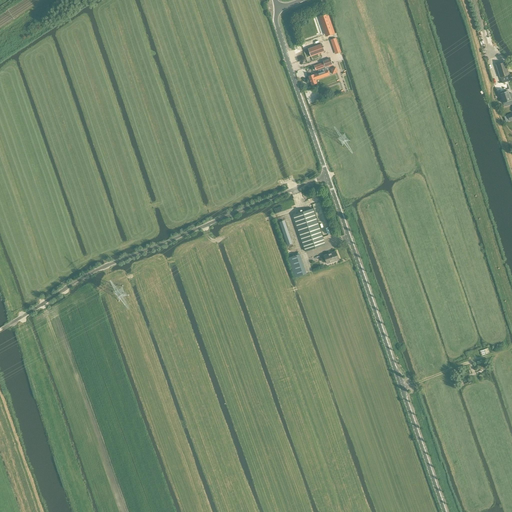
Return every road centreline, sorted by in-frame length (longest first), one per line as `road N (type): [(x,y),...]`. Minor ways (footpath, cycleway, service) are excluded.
road 1 (unclassified): [(0,329),(91,272),(326,176)]
road 2 (tertiary): [(445,511),(326,176)]
road 3 (tertiary): [(326,176),(275,9)]
